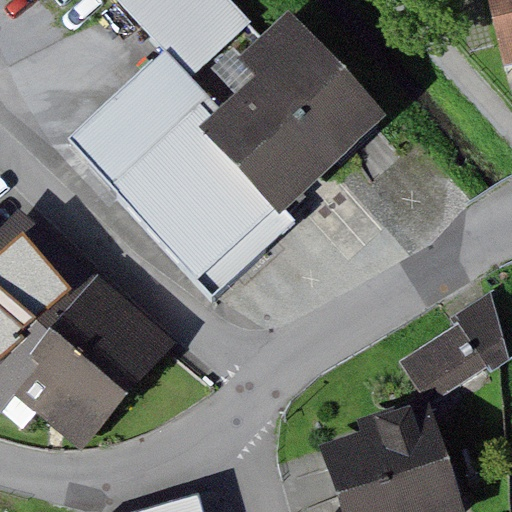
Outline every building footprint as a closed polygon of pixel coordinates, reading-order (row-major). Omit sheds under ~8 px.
[(511,0),(503,0),(511,36),(511,0)] [(225,137),(300,218),(401,124),(308,24),(265,64),(283,83),(240,123),(225,137)] [(240,123),(180,59),(88,144),(232,298),(308,227),(300,218),(225,137),(240,123)] [(116,288),(112,293),(35,227),(0,267),(0,398),(13,410),(29,391),(100,452),(188,349),(116,288)] [(511,320),(504,307),(414,363),(441,407),(511,363),(511,320)] [(477,511),(448,418),(337,452),(355,511),(477,511)] [(237,511),(231,489),(148,511),(237,511)]
